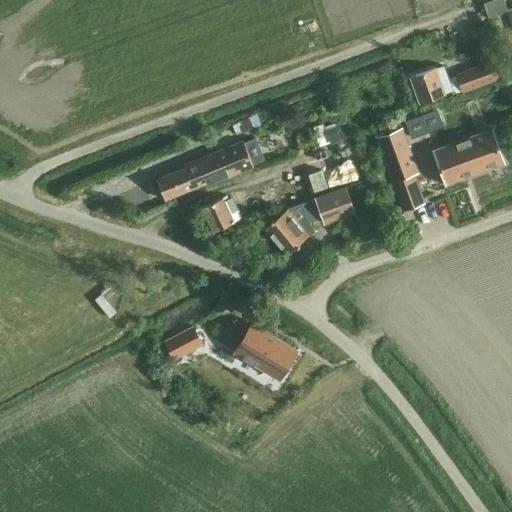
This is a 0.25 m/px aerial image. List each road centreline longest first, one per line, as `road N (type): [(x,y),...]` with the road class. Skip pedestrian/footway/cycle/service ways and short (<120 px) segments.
road 1 (residential): [(19,198),(34,171),(431,25)]
road 2 (unclassified): [(306,309),(192,253),(19,198)]
road 3 (unclassified): [(482,511),(372,366),(306,309)]
road 4 (residential): [(306,309),(342,272),(511,214)]
